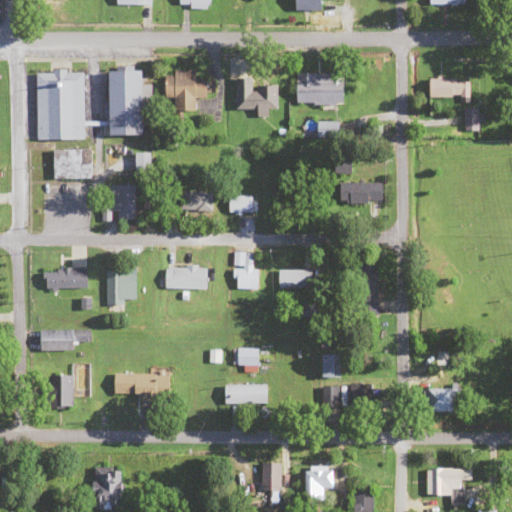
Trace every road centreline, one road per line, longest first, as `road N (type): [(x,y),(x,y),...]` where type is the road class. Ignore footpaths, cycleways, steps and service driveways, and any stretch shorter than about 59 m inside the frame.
road 1 (residential): [(511,443),(0,436)]
road 2 (residential): [(402,511),(400,0)]
road 3 (residential): [(511,41),(0,40)]
road 4 (residential): [(22,437),(20,0)]
road 5 (residential): [(401,247),(0,238)]
